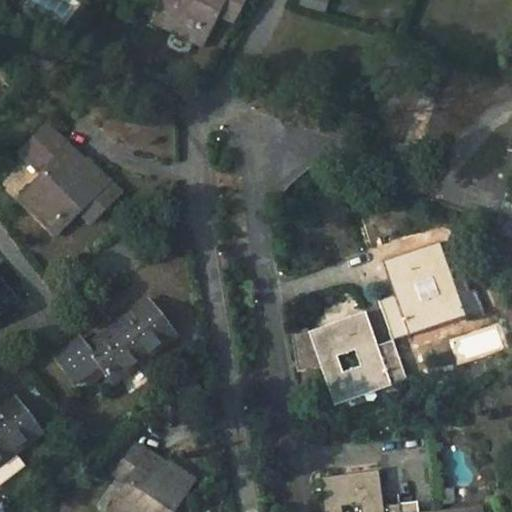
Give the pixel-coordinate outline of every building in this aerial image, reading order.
[(208,13),(230,24),(241,0),(167,0),(155,24),(193,43),(208,13)] [(32,154),(8,178),(45,214),(68,192),(79,204),(108,176),(79,146),(78,149),(35,106),(9,131),(32,154)] [(378,300),(391,339),(368,346),(364,331),(370,329),(364,311),(307,329),(305,325),(290,330),(296,368),(320,364),(331,401),(405,379),(392,341),(407,336),(406,334),(462,316),(437,242),(383,259),(394,294),(378,300)] [(0,313),(19,299),(0,273),(0,313)] [(178,333),(150,295),(89,341),(83,333),(57,354),(77,380),(103,361),(116,381),(178,333)] [(0,464),(44,431),(16,393),(0,404),(0,464)] [(176,509),(199,477),(178,463),(172,471),(165,467),(169,461),(140,440),(119,470),(133,480),(113,508),(118,511),(164,511),(170,505),(176,509)] [(417,495),(380,500),(374,467),(317,474),(322,511),(481,511),(480,501),(420,510),(417,495)]
